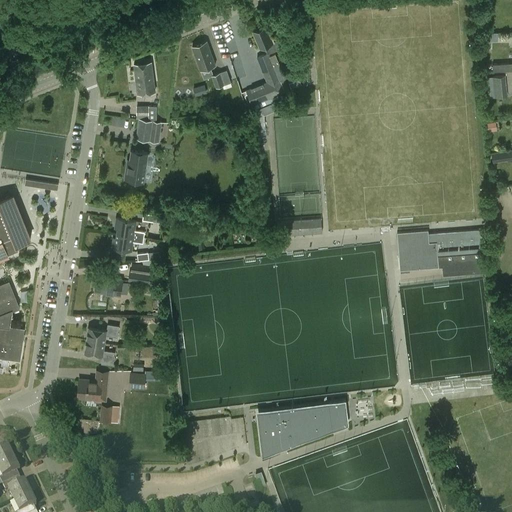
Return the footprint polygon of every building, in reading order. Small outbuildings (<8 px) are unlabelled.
[(266,54),(269,53),(280,49),(277,41),(273,42),(270,35),(269,35),(265,26),(252,32),(259,49),(263,47),(266,53),(266,54)] [(200,70),(215,65),(207,41),(192,47),(200,70)] [(275,54),(270,56),(269,53),(266,54),(266,53),(257,57),(267,81),(245,90),(252,106),(285,93),(279,80),(285,78),(275,54)] [(138,94),(155,91),(151,61),(134,63),(138,94)] [(216,87),(230,82),(226,70),(212,75),(216,87)] [(494,97),(507,95),(505,74),(492,75),(494,97)] [(148,115),(149,106),(137,106),(137,114),(148,115)] [(170,123),(139,119),(136,139),(158,142),(167,143),(170,123)] [(496,120),(487,121),(489,131),(498,129),(496,120)] [(127,163),(126,168),(125,179),(143,182),(147,152),(131,150),(129,164),(127,163)] [(507,159),(506,152),(492,154),(494,161),(507,159)] [(58,183),(25,178),(24,184),(57,189),(58,183)] [(0,356),(19,359),(24,328),(10,326),(12,310),(19,307),(9,281),(0,284),(0,257),(8,254),(8,252),(14,249),(18,248),(17,244),(30,239),(13,194),(0,199),(0,356)] [(153,221),(154,215),(143,213),(142,220),(153,221)] [(118,225),(117,233),(144,237),(145,232),(135,230),(136,221),(116,218),(115,225),(118,225)] [(302,219),(281,220),(282,235),(303,234),(302,219)] [(399,269),(438,266),(442,266),(443,274),(484,272),(481,229),(428,232),(428,229),(397,231),(399,269)] [(112,248),(132,251),(133,241),(143,243),(144,237),(117,233),(115,241),(113,241),(112,248)] [(138,261),(149,259),(148,252),(137,254),(138,261)] [(150,283),(153,267),(132,264),(131,271),(130,271),(129,280),(150,283)] [(139,291),(121,288),(122,279),(97,276),(94,291),(121,295),(119,306),(136,308),(139,291)] [(89,327),(86,340),(104,343),(105,336),(117,338),(119,326),(107,324),(106,330),(89,327)] [(84,353),(102,356),(101,364),(113,366),(115,352),(103,350),(104,343),(86,340),(84,353)] [(149,351),(153,351),(153,345),(143,346),(144,353),(149,353),(149,351)] [(146,370),(146,380),(168,379),(167,369),(146,370)] [(145,388),(146,373),(130,371),(129,386),(145,388)] [(105,400),(107,381),(79,379),(77,398),(105,400)] [(348,424),(345,400),(258,412),(263,455),(287,446),(293,444),(348,424)] [(111,422),(113,405),(101,404),(99,421),(111,422)] [(0,464),(14,458),(8,446),(0,449),(0,464)] [(0,485),(19,477),(16,471),(19,469),(14,458),(0,464),(0,473),(2,478),(0,478),(0,485)] [(13,501),(31,492),(25,480),(22,482),(19,477),(0,485),(0,492),(8,489),(13,501)] [(34,511),(36,511),(33,505),(36,504),(31,492),(13,501),(18,511),(34,511)]
